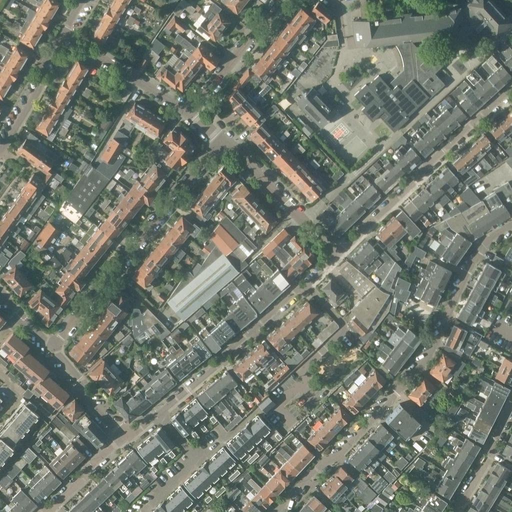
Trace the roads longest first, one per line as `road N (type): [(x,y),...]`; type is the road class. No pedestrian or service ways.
road 1 (residential): [(511,226),(472,254),(419,361),(279,511)]
road 2 (residential): [(125,437),(333,259)]
road 3 (residential): [(47,345),(223,139)]
road 4 (residential): [(333,259),(511,95)]
road 5 (residential): [(333,259),(223,139)]
road 6 (residential): [(191,112),(65,33)]
road 7 (residential): [(191,112),(281,0)]
road 8 (residential): [(0,148),(65,33)]
road 9 (residential): [(511,403),(456,511)]
road 10 (residential): [(125,437),(47,345)]
